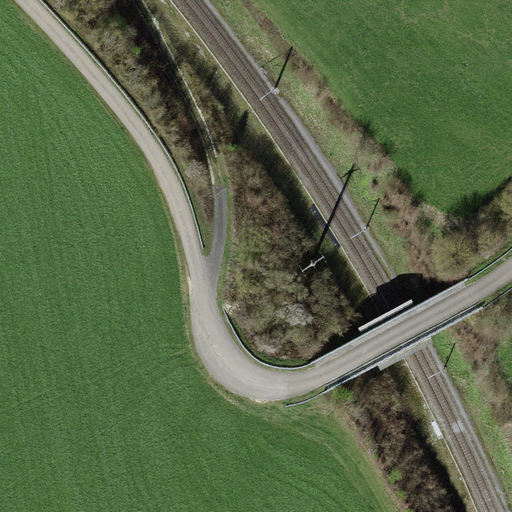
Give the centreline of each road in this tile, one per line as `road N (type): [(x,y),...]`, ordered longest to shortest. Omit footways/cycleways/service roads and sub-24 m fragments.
road 1 (unclassified): [(511,267),(320,375),(287,385),(240,375),(210,332),(187,230),(161,164),(25,0)]
road 2 (track): [(202,302),(217,248),(215,155),(131,0)]
road 3 (track): [(273,0),(367,88),(511,151)]
